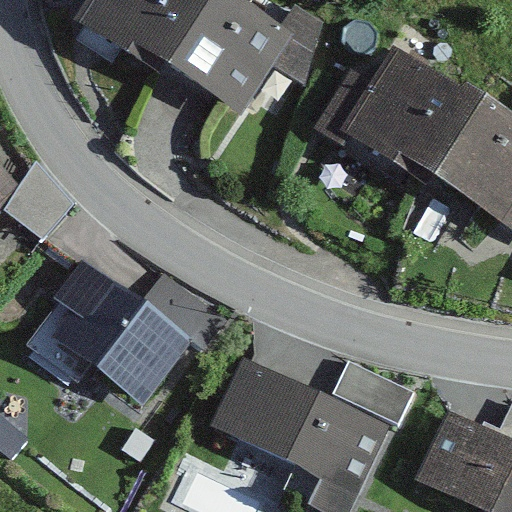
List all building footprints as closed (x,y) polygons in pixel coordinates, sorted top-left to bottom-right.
[(164,79),(202,0),(101,0),(82,39),(164,79)] [(246,119),(287,37),(211,0),(202,0),(164,79),(246,119)] [(511,136),(391,69),(376,95),(353,83),(321,141),(511,246),(511,136)] [(0,185),(0,211),(13,200),(0,185)] [(88,276),(35,351),(145,430),(199,355),(88,276)] [(361,511),(393,435),(247,375),(219,443),(328,488),(317,511),(361,511)] [(511,511),(511,452),(447,423),(418,487),(475,511),(511,511)]
